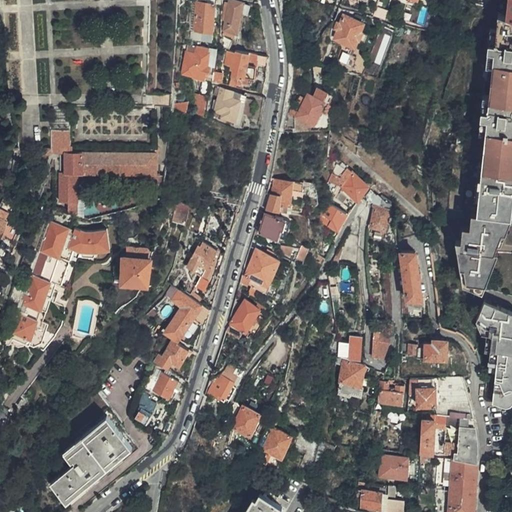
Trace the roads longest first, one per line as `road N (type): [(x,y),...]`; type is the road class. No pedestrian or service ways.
road 1 (residential): [(235,398),(363,209),(368,361),(386,362),(391,350),(392,252),(419,244),(435,330),(462,342),(474,366),(482,511)]
road 2 (residential): [(160,455),(178,431),(271,130),(277,68),(267,0)]
